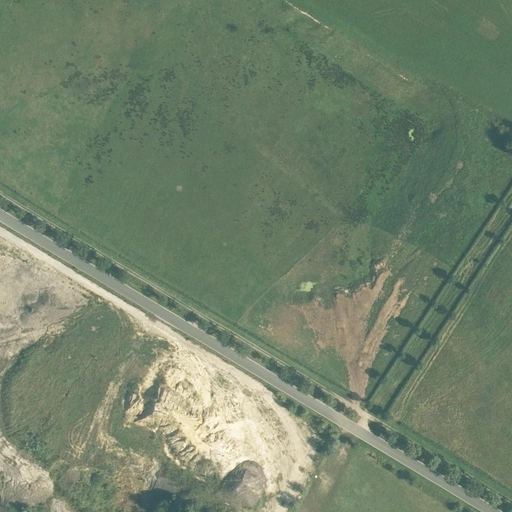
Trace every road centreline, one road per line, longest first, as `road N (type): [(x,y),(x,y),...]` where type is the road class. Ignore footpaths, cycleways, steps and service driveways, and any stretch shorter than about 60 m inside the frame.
road 1 (track): [(0,190),(511,499)]
road 2 (unknown): [(0,185),(511,494)]
road 3 (unclassified): [(0,214),(494,511)]
road 4 (track): [(350,427),(511,197)]
